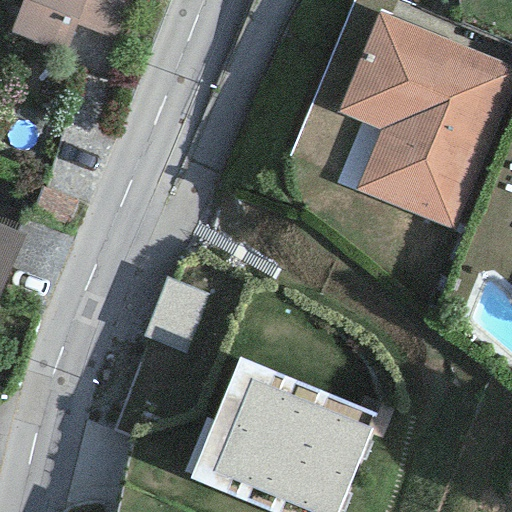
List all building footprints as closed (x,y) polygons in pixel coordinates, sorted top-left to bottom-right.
[(22,0),(9,33),(64,54),(75,25),(114,40),(129,0),(22,0)] [(511,80),(511,68),(377,13),(336,112),(379,130),(354,190),(450,229),(511,80)] [(0,292),(23,236),(0,226),(0,292)] [(212,297),(166,278),(141,337),(187,357),(212,297)] [(335,511),(375,415),(237,358),(187,478),(269,511),(335,511)]
